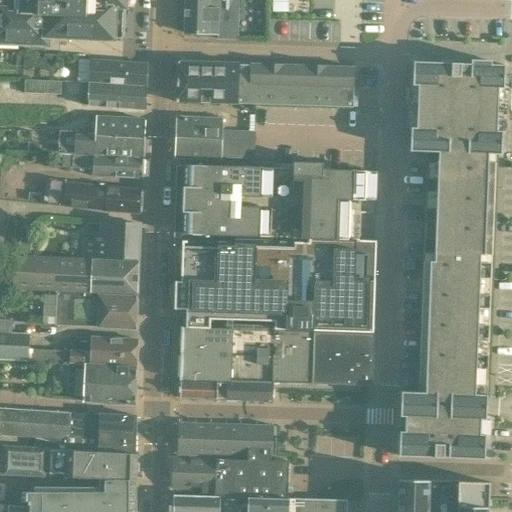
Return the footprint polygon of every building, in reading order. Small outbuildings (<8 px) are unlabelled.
[(45,48),(59,48),(59,44),(68,45),(69,38),(123,40),(124,7),(133,8),(133,0),(0,0),(0,44),(45,46),(45,48)] [(184,0),(184,33),(221,34),(220,40),(238,40),(238,0),(184,0)] [(24,55),(23,66),(51,69),(53,58),(24,55)] [(91,60),(90,83),(146,87),(148,64),(91,60)] [(178,102),(179,102),(237,104),(238,64),(179,62),(178,102)] [(492,65),(471,64),(413,62),(410,151),(427,152),(418,392),(401,391),(399,456),(485,459),(487,398),(496,155),(498,95),(499,65),(492,65)] [(238,64),(237,104),(353,108),(354,68),(238,64)] [(61,82),(25,80),(24,93),(60,95),(61,82)] [(89,106),(117,108),(145,110),(146,87),(90,83),(82,83),(82,92),(89,92),(89,106)] [(97,133),(97,134),(144,135),(145,119),(138,119),(97,118),(97,133)] [(177,118),(176,159),(220,160),(220,156),(252,157),(253,132),(222,131),(223,120),(177,118)] [(59,133),(59,154),(74,154),(144,155),(144,135),(97,134),(97,133),(59,133)] [(62,154),(62,167),(74,167),(74,168),(94,169),(93,177),(143,179),(144,155),(74,154),(74,155),(62,154)] [(177,218),(176,246),(178,248),(182,248),(181,276),(178,276),(175,278),(175,284),(373,289),(375,241),(347,240),(348,200),(363,200),(364,171),(322,170),(322,163),(292,162),(292,169),(184,165),(183,187),(182,187),(182,213),(183,213),(183,215),(179,215),(177,218)] [(48,205),(101,211),(141,214),(142,191),(103,188),(66,184),(66,182),(50,181),(48,205)] [(84,257),(140,260),(141,225),(116,224),(116,222),(101,222),(101,235),(85,235),(84,257)] [(20,228),(20,254),(31,254),(31,228),(20,228)] [(58,291),(58,293),(95,294),(95,293),(138,295),(140,263),(31,258),(14,257),(13,289),(58,291)] [(190,309),(189,328),(210,329),(210,319),(275,321),(274,331),(373,334),(373,320),(373,289),(175,284),(175,309),(190,309)] [(56,295),(55,326),(56,326),(137,330),(139,298),(95,296),(95,294),(58,293),(58,295),(56,295)] [(0,333),(11,334),(11,321),(0,320),(0,333)] [(182,328),(182,354),(274,356),(274,331),(210,329),(189,328),(182,328)] [(274,331),(274,356),(273,382),(372,386),(374,334),(373,334),(274,331)] [(0,359),(28,361),(30,335),(11,334),(0,333),(0,359)] [(44,361),(71,362),(90,362),(136,366),(138,340),(93,338),(92,352),(71,351),(44,350),(44,361)] [(182,354),(181,379),(273,382),(274,356),(182,354)] [(91,402),(134,405),(136,367),(86,364),(84,397),(80,397),(79,400),(91,402)] [(181,382),(180,398),(273,400),(273,384),(181,382)] [(0,433),(37,437),(59,438),(61,414),(0,409),(0,433)] [(37,437),(36,449),(135,453),(136,421),(136,415),(134,415),(133,415),(93,415),(93,416),(69,414),(61,414),(59,438),(37,437)] [(179,422),(178,454),(273,456),(274,425),(179,422)] [(106,478),(106,479),(133,481),(133,480),(135,480),(136,454),(135,453),(36,449),(4,446),(3,472),(43,475),(43,472),(66,474),(66,476),(82,477),(93,478),(106,478)] [(174,454),(173,487),(174,487),(174,494),(250,497),(250,495),(288,497),(289,461),(271,460),(271,457),(273,457),(273,456),(178,454),(174,454)] [(9,506),(8,511),(133,511),(133,481),(106,479),(106,480),(104,480),(104,492),(22,493),(22,502),(31,502),(31,507),(9,506)] [(488,511),(489,509),(490,497),(490,494),(490,482),(398,479),(398,490),(398,494),(397,511),(488,511)] [(347,511),(348,500),(288,498),(288,497),(250,495),(250,497),(174,494),(172,511),(347,511)]
